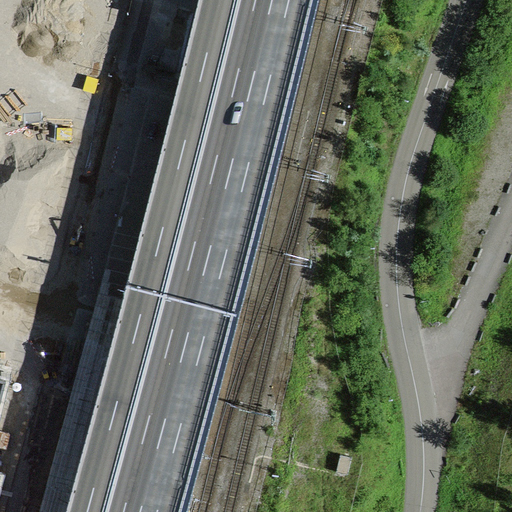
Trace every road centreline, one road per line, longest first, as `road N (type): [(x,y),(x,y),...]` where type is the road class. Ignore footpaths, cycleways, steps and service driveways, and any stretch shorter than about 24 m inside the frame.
road 1 (unclassified): [(115,511),(252,0)]
road 2 (motorway): [(145,511),(216,266),(277,0)]
road 3 (motorway): [(224,0),(92,511)]
road 4 (unknown): [(379,0),(252,511)]
road 5 (unclassified): [(417,394),(398,282),(400,219),(411,161),(466,0)]
